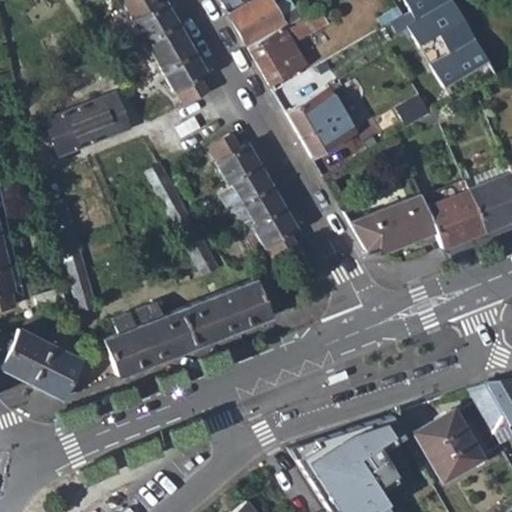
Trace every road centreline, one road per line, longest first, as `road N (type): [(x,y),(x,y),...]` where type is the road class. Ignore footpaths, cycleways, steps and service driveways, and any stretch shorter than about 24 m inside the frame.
road 1 (unknown): [(0,375),(55,404),(320,293),(313,253),(347,234),(390,272)]
road 2 (residential): [(376,326),(190,0)]
road 3 (unknown): [(511,376),(267,450),(194,511)]
road 4 (residential): [(288,394),(315,426),(490,367)]
road 5 (residential): [(376,326),(511,273)]
road 6 (residential): [(154,511),(247,431)]
